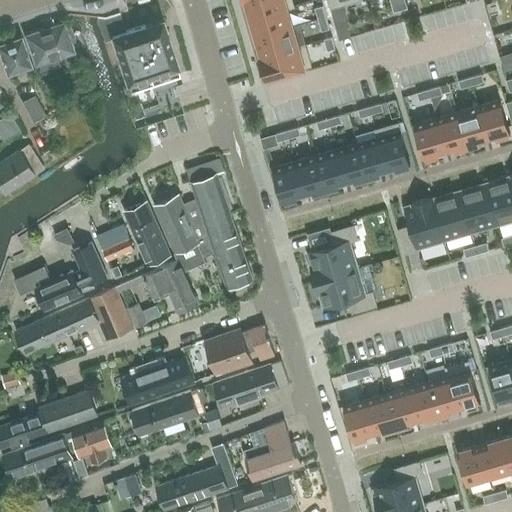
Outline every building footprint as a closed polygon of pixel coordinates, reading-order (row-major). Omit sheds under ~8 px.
[(286,7),(286,8),(294,5),(292,0),(246,0),(252,17),(286,7)] [(319,19),(326,17),(323,6),(315,8),(319,19)] [(286,7),(252,17),(258,37),(292,27),(286,8),(286,7)] [(104,16),(96,17),(103,42),(104,42),(112,39),(126,81),(129,91),(179,74),(176,65),(161,20),(125,31),(119,11),(104,16)] [(326,17),(319,19),(322,31),(330,29),(326,17)] [(35,63),(54,56),(73,49),(63,21),(25,34),(35,63)] [(347,21),(336,24),(340,39),(351,36),(347,21)] [(258,37),(263,56),(263,57),(298,47),(297,46),(292,27),(258,37)] [(0,54),(6,73),(31,64),(21,36),(0,42),(0,54)] [(332,37),(324,39),(328,51),(335,48),(332,37)] [(298,47),(263,57),(269,77),(311,65),(305,44),(297,46),(298,47)] [(511,64),(509,52),(499,55),(503,68),(511,65),(511,64)] [(484,81),(482,73),(470,77),(472,84),(484,81)] [(470,77),(459,80),(461,88),(472,84),(470,77)] [(55,78),(41,83),(47,98),(61,93),(55,78)] [(431,97),(442,93),(440,86),(429,89),(431,97)] [(431,97),(429,89),(417,92),(419,100),(431,97)] [(34,121),(46,115),(34,95),(23,101),(34,121)] [(498,138),(499,138),(499,137),(507,135),(507,136),(509,135),(509,134),(510,134),(500,99),(479,105),(489,140),(497,138),(498,138)] [(135,118),(144,115),(140,103),(131,106),(135,118)] [(370,106),(372,114),(384,110),(381,103),(370,106)] [(478,144),(480,143),(489,140),(479,105),(458,112),(468,147),(470,146),(478,144)] [(358,109),(360,117),(372,114),(370,106),(358,109)] [(466,147),(466,148),(468,147),(458,112),(437,118),(447,152),(456,150),(458,150),(466,147)] [(328,118),(330,126),(342,122),(340,115),(328,118)] [(330,126),(328,118),(317,121),(319,129),(330,126)] [(427,158),(427,159),(429,158),(437,156),(439,156),(438,155),(447,152),(437,118),(415,124),(425,159),(427,158)] [(389,171),(397,168),(398,169),(399,169),(399,168),(407,166),(409,166),(409,165),(410,165),(398,122),(376,129),(389,171)] [(301,135),(298,127),(287,130),(289,138),(301,135)] [(389,171),(376,129),(375,129),(378,137),(358,143),(368,178),(371,177),(370,177),(379,174),(379,175),(380,174),(380,173),(389,171)] [(275,133),(278,141),(289,138),(287,130),(275,133)] [(44,167),(28,143),(18,150),(18,149),(0,160),(0,185),(5,193),(34,174),(44,167)] [(368,178),(358,143),(337,149),(347,183),(356,181),(358,181),(358,180),(366,178),(368,178)] [(337,149),(317,155),(327,190),(329,189),(337,186),(337,187),(339,186),(347,183),(337,149)] [(324,191),(327,190),(317,155),(296,161),(306,195),(315,193),(316,193),(324,190),(324,191)] [(306,195),(296,161),(274,167),(284,201),(286,201),(286,202),(288,201),(287,201),(296,199),(297,199),(297,198),(306,195)] [(227,287),(253,278),(217,173),(191,182),(227,287)] [(511,176),(486,183),(498,224),(511,219),(511,174),(511,173),(511,174),(511,176)] [(486,183),(459,191),(471,232),(498,224),(486,183)] [(433,196),(432,197),(445,239),(471,232),(459,191),(433,198),(433,196)] [(179,194),(154,205),(175,252),(174,253),(177,259),(179,259),(184,271),(206,261),(204,256),(211,253),(214,252),(201,215),(191,220),(184,203),(179,194)] [(411,225),(398,229),(405,253),(418,249),(418,246),(444,239),(432,197),(413,203),(413,204),(406,207),(411,225)] [(148,264),(171,254),(147,201),(124,211),(148,264)] [(108,261),(134,248),(123,224),(97,236),(108,261)] [(332,245),(308,252),(312,265),(311,265),(315,280),(358,267),(350,241),(358,239),(353,225),(329,232),(332,245)] [(511,243),(511,234),(502,238),(504,245),(511,243)] [(46,262),(12,277),(19,294),(35,287),(46,310),(83,293),(110,281),(107,275),(91,241),(73,250),(82,270),(74,274),(72,270),(53,279),(46,262)] [(487,242),(476,245),(478,253),(489,250),(487,242)] [(478,253),(476,245),(464,249),(466,256),(478,253)] [(179,259),(177,259),(174,261),(158,268),(143,274),(146,280),(155,300),(170,293),(178,312),(198,303),(184,271),(179,259)] [(117,264),(111,267),(115,276),(121,273),(117,264)] [(358,267),(315,280),(319,294),(321,293),(324,306),(349,299),(353,312),(377,305),(373,291),(365,293),(361,280),(369,278),(369,277),(361,279),(358,267)] [(143,274),(136,277),(139,283),(146,280),(143,274)] [(124,282),(115,286),(118,293),(127,289),(124,282)] [(118,293),(115,286),(17,330),(27,353),(98,321),(107,340),(134,328),(118,293)] [(138,303),(128,307),(136,326),(146,322),(146,321),(161,314),(156,305),(142,311),(138,303)] [(275,354),(265,325),(242,333),(240,327),(205,339),(217,374),(253,362),(249,351),(257,349),(261,359),(275,354)] [(511,333),(511,325),(502,328),(504,336),(511,333)] [(504,335),(502,328),(491,331),(493,339),(504,335)] [(452,343),(441,346),(443,354),(454,350),(452,343)] [(443,354),(441,346),(429,349),(431,357),(443,354)] [(411,355),(399,358),(401,365),(413,362),(411,355)] [(131,404),(195,381),(186,356),(122,378),(131,404)] [(401,365),(399,358),(388,361),(390,369),(401,365)] [(281,359),(269,363),(215,382),(223,406),(277,387),(277,384),(288,380),(281,359)] [(511,363),(511,359),(489,365),(499,400),(501,400),(511,397),(511,363)] [(468,361),(447,367),(452,384),(459,410),(479,404),(481,403),(473,377),(468,361)] [(369,367),(357,370),(360,377),(371,374),(369,367)] [(448,375),(428,381),(439,416),(439,417),(459,410),(452,384),(447,367),(446,367),(448,375)] [(360,377),(357,370),(346,373),(348,381),(360,377)] [(17,371),(2,375),(5,387),(20,382),(17,371)] [(428,382),(408,388),(418,422),(438,417),(428,382)] [(408,387),(387,393),(397,428),(418,422),(408,387)] [(0,441),(2,448),(98,415),(88,388),(39,405),(41,411),(0,424),(0,441)] [(205,412),(197,388),(132,410),(140,434),(205,412)] [(387,393),(366,399),(376,434),(397,428),(387,393)] [(365,400),(345,406),(354,440),(355,442),(375,436),(365,400)] [(107,456),(104,448),(113,445),(104,420),(72,431),(80,457),(92,453),(95,460),(107,456)] [(207,420),(201,423),(204,431),(210,429),(207,420)] [(292,442),(284,420),(265,427),(273,449),(245,456),(253,479),(302,463),(294,442),(292,442)] [(511,433),(501,437),(511,473),(511,472),(511,433)] [(12,478),(72,457),(63,434),(4,454),(12,478)] [(511,473),(501,437),(489,441),(481,444),(491,479),(511,473)] [(491,479),(481,444),(471,447),(470,446),(460,449),(460,450),(459,450),(469,485),(491,479)] [(220,463),(157,485),(165,509),(238,485),(229,460),(220,463)] [(379,511),(392,511),(423,503),(416,477),(423,475),(419,461),(395,468),(399,481),(374,488),(376,495),(375,495),(379,511)] [(253,486),(261,511),(273,511),(272,509),(297,501),(288,475),(253,486)] [(261,511),(253,486),(217,498),(221,511),(261,511)] [(495,492),(497,500),(508,497),(506,489),(495,492)] [(497,500),(495,492),(483,496),(485,503),(497,500)] [(478,494),(468,497),(471,508),(481,505),(478,494)] [(425,511),(423,503),(392,511),(425,511)]
